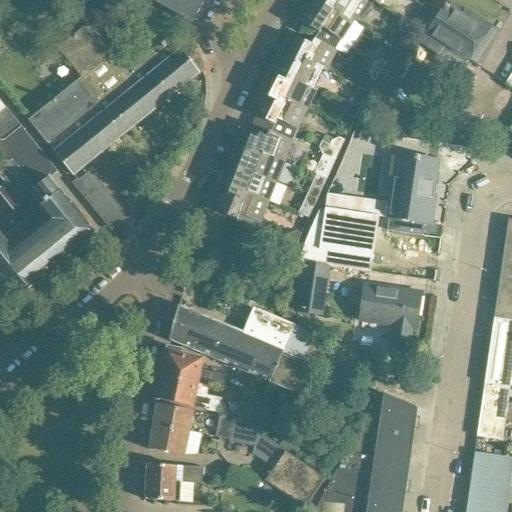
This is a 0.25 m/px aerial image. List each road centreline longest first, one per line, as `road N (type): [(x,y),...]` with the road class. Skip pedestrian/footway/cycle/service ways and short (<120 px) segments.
road 1 (unclassified): [(441,511),(477,220),(486,197),(511,190)]
road 2 (unclassified): [(122,511),(152,321),(151,295),(137,268)]
road 3 (unclassified): [(137,268),(235,71)]
road 4 (unclassified): [(0,398),(137,268)]
